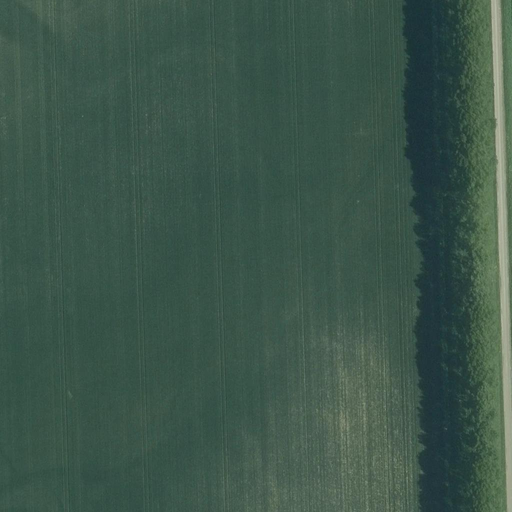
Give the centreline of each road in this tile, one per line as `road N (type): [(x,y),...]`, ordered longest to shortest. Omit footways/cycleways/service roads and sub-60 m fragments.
road 1 (track): [(458,511),(448,0)]
road 2 (unclassified): [(511,442),(500,0)]
